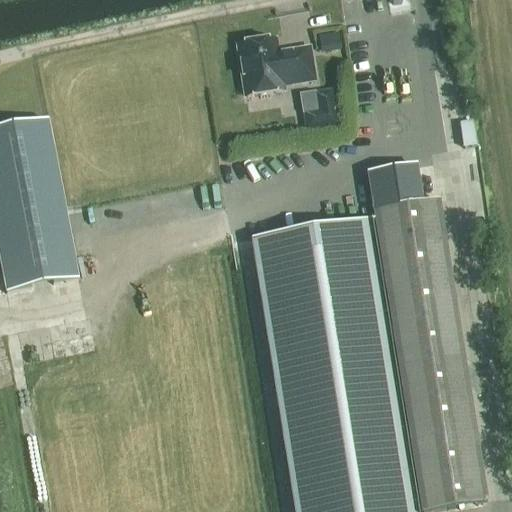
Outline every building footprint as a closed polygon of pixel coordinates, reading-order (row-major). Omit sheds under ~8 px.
[(345,50),(346,32),(325,31),(324,49),(345,50)] [(317,84),(311,48),(279,53),(277,40),(235,47),(244,102),(286,95),(285,89),(317,84)] [(340,129),(334,91),(313,94),(316,112),(302,114),(305,134),(340,129)] [(0,267),(5,296),(78,282),(48,124),(0,133),(0,267)] [(461,150),(475,148),(472,124),(457,126),(461,150)] [(252,242),(294,511),(446,511),(487,506),(438,203),(408,208),(402,171),(369,176),(376,223),(252,242)]
